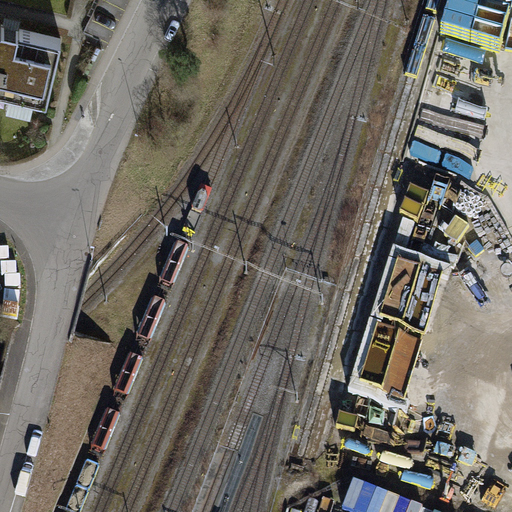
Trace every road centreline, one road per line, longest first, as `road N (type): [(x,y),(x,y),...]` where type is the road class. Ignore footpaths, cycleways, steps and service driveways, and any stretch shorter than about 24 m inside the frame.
road 1 (unclassified): [(66,187),(58,278),(0,503)]
road 2 (residential): [(171,0),(98,155),(66,187)]
